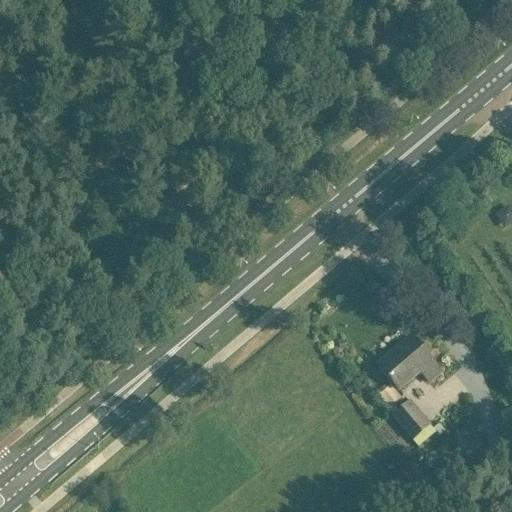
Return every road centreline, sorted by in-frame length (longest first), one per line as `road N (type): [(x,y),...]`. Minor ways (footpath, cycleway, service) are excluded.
road 1 (primary): [(149,373),(511,69)]
road 2 (primary): [(149,373),(92,404),(9,475)]
road 3 (primary): [(27,493),(149,373)]
